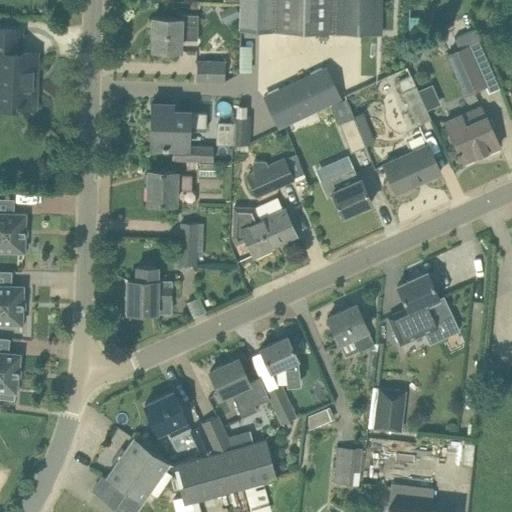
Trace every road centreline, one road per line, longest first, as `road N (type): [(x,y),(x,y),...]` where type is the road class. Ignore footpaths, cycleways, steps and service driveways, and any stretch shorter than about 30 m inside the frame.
road 1 (residential): [(85,370),(129,371),(511,198)]
road 2 (tertiary): [(85,370),(95,0)]
road 3 (tertiary): [(30,511),(55,470),(85,370)]
